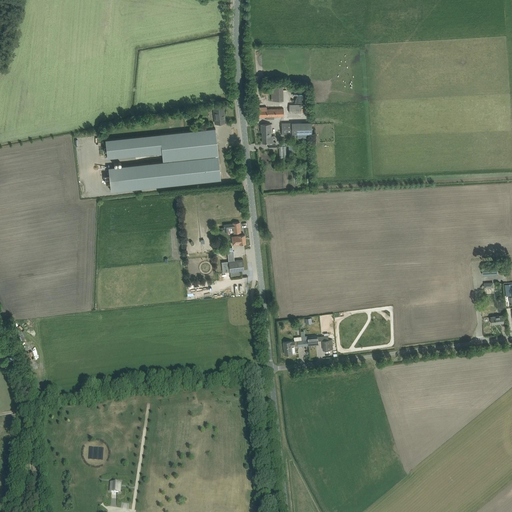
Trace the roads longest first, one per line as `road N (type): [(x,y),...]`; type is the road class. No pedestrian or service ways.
road 1 (unclassified): [(270,369),(236,60),(237,0)]
road 2 (unclassified): [(29,460),(34,410),(47,397),(270,369)]
road 3 (unclassified): [(270,369),(511,338)]
road 4 (unclassified): [(286,511),(270,369)]
